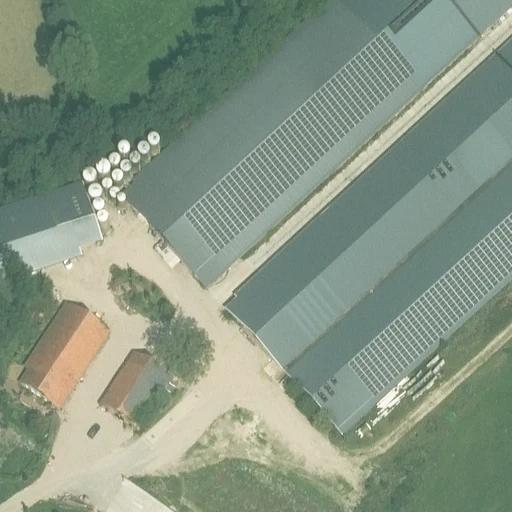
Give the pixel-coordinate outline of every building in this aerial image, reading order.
[(206,290),(511,6),(511,0),(332,0),(135,183),(137,186),(123,199),(206,290)] [(342,436),(511,279),(511,42),(224,309),(342,436)] [(0,214),(0,286),(80,260),(77,252),(99,245),(80,188),(0,214)] [(59,411),(109,335),(66,306),(25,368),(29,371),(20,385),(59,411)] [(138,432),(172,381),(134,356),(100,407),(138,432)]
